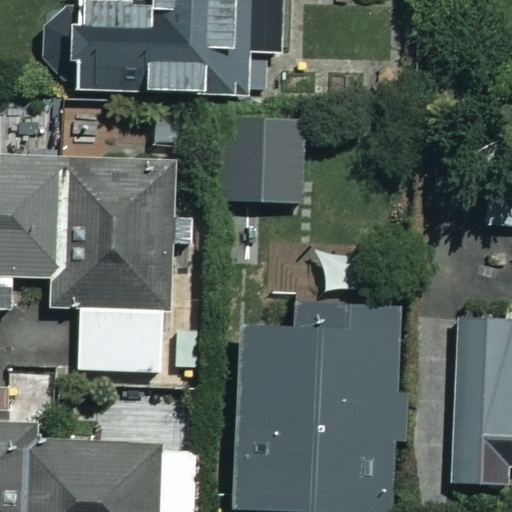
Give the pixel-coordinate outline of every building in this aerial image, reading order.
[(132,0),(132,9),(71,6),(66,89),(265,100),(270,0),(132,0)] [(299,121),(215,117),(211,201),(296,205),(299,121)] [(511,158),(488,158),(487,228),(511,228),(511,158)] [(0,161),(0,309),(9,310),(9,277),(52,278),(52,307),(74,307),(74,372),(160,373),(162,164),(0,161)] [(277,307),(276,335),(229,334),(226,511),(269,511),(384,511),(389,309),(277,307)] [(511,325),(448,322),(439,484),(511,488),(511,325)] [(0,511),(190,511),(192,451),(0,444),(0,511)]
